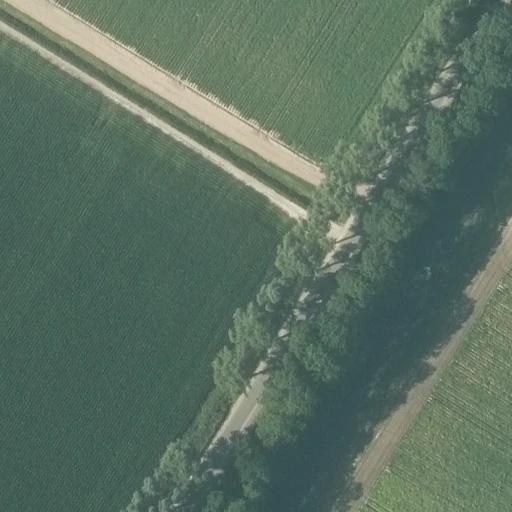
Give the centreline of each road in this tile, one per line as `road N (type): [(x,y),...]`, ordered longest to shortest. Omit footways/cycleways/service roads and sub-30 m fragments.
road 1 (unclassified): [(180,511),(497,0)]
road 2 (track): [(511,229),(337,511)]
